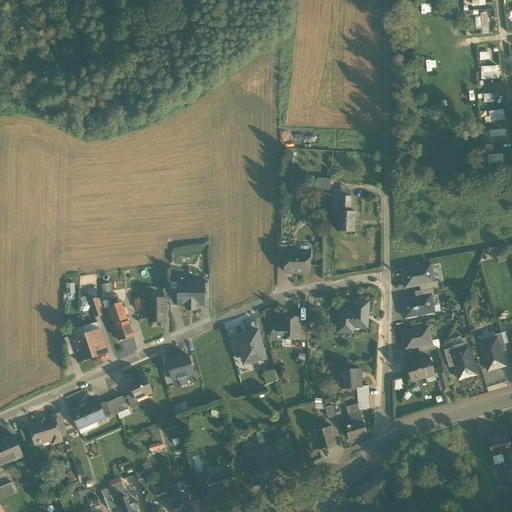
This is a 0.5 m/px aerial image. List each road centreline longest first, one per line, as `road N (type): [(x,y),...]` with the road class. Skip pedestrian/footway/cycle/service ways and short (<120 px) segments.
road 1 (residential): [(0,417),(280,294),(386,276)]
road 2 (residential): [(388,438),(386,276)]
road 3 (residential): [(218,511),(318,468),(350,472)]
road 4 (residential): [(386,276),(386,138)]
road 5 (track): [(386,138),(386,0)]
road 6 (tertiary): [(388,438),(511,398)]
